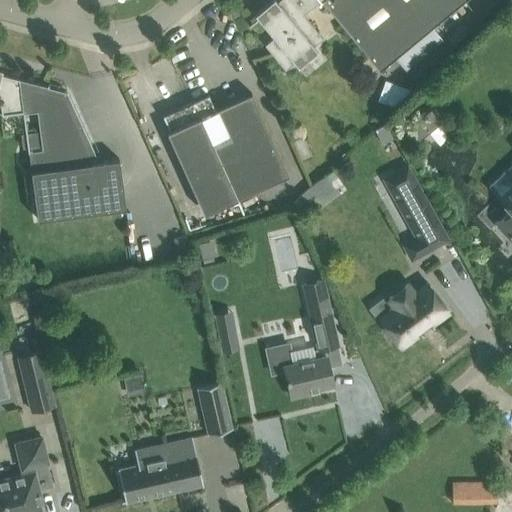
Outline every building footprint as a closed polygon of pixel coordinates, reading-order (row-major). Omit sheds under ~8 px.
[(315,5),(320,0),(279,0),(278,1),(277,2),(274,0),(272,0),(255,14),(274,37),(265,44),(285,69),(294,62),(295,61),(298,65),(317,49),(314,45),(323,38),(303,14),(315,5)] [(322,0),(379,68),(461,0),(322,0)] [(0,105),(1,106),(2,114),(23,112),(23,113),(37,111),(42,150),(29,152),(37,219),(42,218),(49,269),(136,250),(131,206),(126,207),(119,158),(99,161),(67,91),(0,73),(0,105)] [(215,109),(252,191),(288,175),(260,111),(252,93),(215,109)] [(252,191),(215,109),(209,94),(163,115),(170,130),(167,131),(204,213),(207,212),(225,203),(252,191)] [(432,111),(411,126),(429,150),(450,134),(432,111)] [(405,183),(391,190),(416,236),(421,246),(429,242),(432,248),(448,239),(408,165),(398,170),(405,183)] [(332,169),(306,189),(320,207),(346,187),(332,169)] [(511,174),(509,177),(511,181),(511,184),(500,195),(498,193),(496,194),(510,209),(495,224),(511,241),(511,174)] [(212,225),(243,212),(239,201),(208,214),(212,225)] [(209,242),(200,244),(203,258),(213,255),(209,242)] [(290,341),(264,347),(270,374),(285,370),(291,397),(309,392),(308,390),(333,384),(328,363),(340,360),(341,364),(342,364),(338,345),(331,313),(322,276),(321,276),(322,280),(304,284),(311,318),(317,341),(318,348),(314,349),(315,356),(294,361),(292,349),(290,341)] [(449,311),(428,282),(418,289),(412,281),(390,296),(398,307),(382,319),(381,317),(380,318),(386,326),(384,328),(393,340),(395,338),(401,347),(449,311)] [(233,323),(217,326),(223,350),(239,347),(233,323)] [(42,350),(30,353),(28,347),(19,349),(20,356),(17,356),(30,412),(55,405),(53,397),(45,364),(42,350)] [(208,433),(232,428),(221,382),(198,387),(208,433)] [(33,466),(48,462),(42,436),(16,443),(23,474),(0,479),(0,511),(39,511),(42,511),(40,504),(42,503),(33,466)] [(203,483),(192,437),(134,450),(138,463),(118,468),(125,501),(203,483)] [(452,502),(497,502),(496,482),(452,483),(452,502)]
